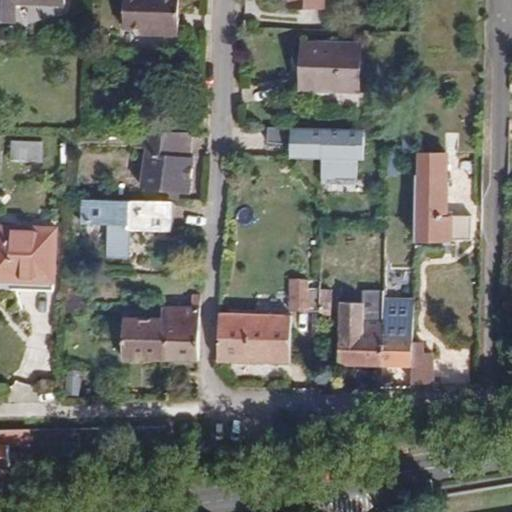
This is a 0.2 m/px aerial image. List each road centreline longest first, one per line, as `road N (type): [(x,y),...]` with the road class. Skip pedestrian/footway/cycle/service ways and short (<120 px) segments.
road 1 (residential): [(484,397),(203,409),(216,0)]
road 2 (residential): [(484,397),(495,0)]
road 3 (primary): [(143,511),(355,478)]
road 4 (primary): [(355,478),(511,453)]
